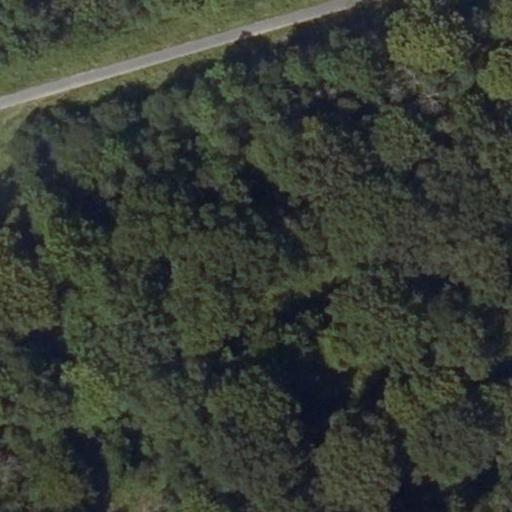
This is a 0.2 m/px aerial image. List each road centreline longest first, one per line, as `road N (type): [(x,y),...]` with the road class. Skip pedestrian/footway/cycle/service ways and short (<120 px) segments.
road 1 (track): [(0,149),(106,511)]
road 2 (track): [(354,0),(0,103)]
